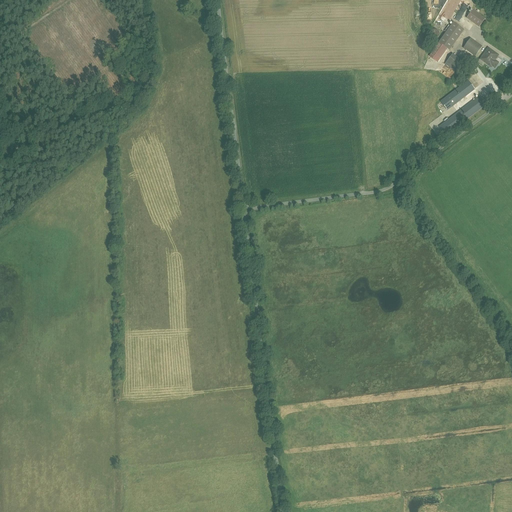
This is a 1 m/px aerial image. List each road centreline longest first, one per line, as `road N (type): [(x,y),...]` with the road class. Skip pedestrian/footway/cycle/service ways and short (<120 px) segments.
road 1 (unclassified): [(282,511),(242,208),(379,192),(511,93)]
road 2 (track): [(217,0),(242,208)]
